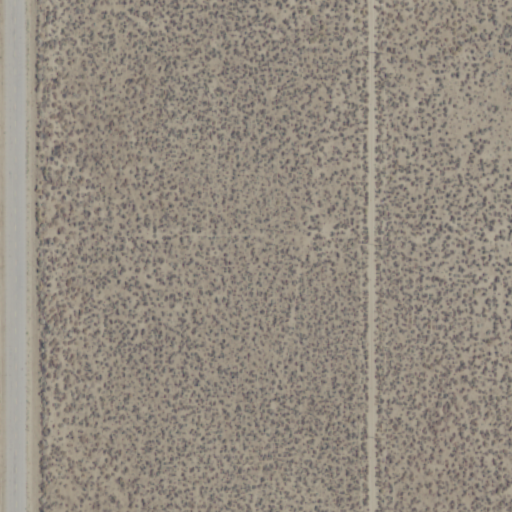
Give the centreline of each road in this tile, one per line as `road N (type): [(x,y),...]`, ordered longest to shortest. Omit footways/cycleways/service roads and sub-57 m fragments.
road 1 (track): [(376,511),(375,0)]
road 2 (tertiary): [(19,0),(19,511)]
